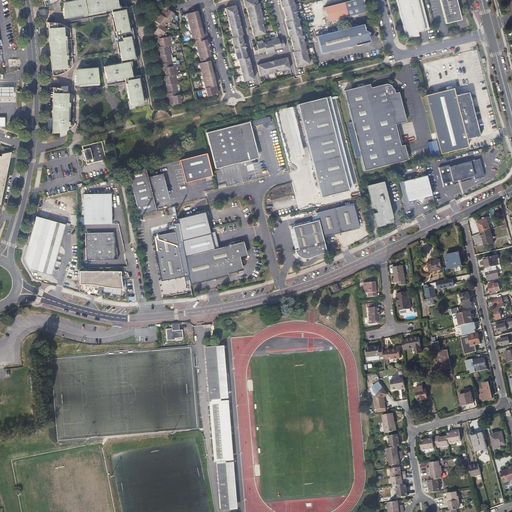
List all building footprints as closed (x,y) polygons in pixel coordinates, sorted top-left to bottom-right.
[(40,0),(43,9),(47,8),(51,6),(57,2),(58,0),(40,0)] [(62,18),(63,21),(119,10),(116,0),(77,0),(64,3),(63,8),(62,11),(62,15),(62,18)] [(295,6),(293,0),(288,0),(280,2),(281,6),(282,9),(283,9),(295,6)] [(362,0),(358,0),(322,9),(326,24),(365,13),(364,7),(365,6),(365,5),(363,4),(362,0)] [(421,0),(396,0),(405,35),(406,36),(409,36),(413,37),(415,36),(418,36),(417,32),(429,29),(421,0)] [(456,12),(459,12),(456,0),(439,0),(446,24),(456,21),(455,18),(456,12)] [(247,12),(248,15),(261,12),(259,4),(258,5),(246,8),(247,12)] [(297,14),(295,6),(283,9),(284,13),(285,16),(297,14)] [(224,10),(226,18),(237,15),(236,12),(234,12),(233,11),(235,10),(235,8),(224,10)] [(160,14),(170,21),(175,14),(168,9),(166,12),(163,10),(160,14)] [(126,10),(111,13),(113,23),(116,38),(119,52),(121,63),(135,59),(131,35),(126,10)] [(198,11),(186,14),(189,22),(203,18),(202,14),(199,15),(198,11)] [(263,19),(261,12),(248,15),(249,19),(250,22),(262,20),(263,19)] [(160,24),(166,29),(171,21),(170,21),(160,14),(155,22),(160,24)] [(299,21),(297,14),(285,16),(286,20),(287,24),(299,21)] [(237,15),(226,18),(228,25),(238,23),(238,20),(236,21),(235,19),(237,19),(237,15)] [(205,23),(203,18),(189,22),(191,31),(202,28),(201,24),(205,23)] [(262,20),(250,22),(251,26),(252,30),(264,27),(262,20)] [(288,32),(301,29),(299,21),(287,24),(286,24),(286,26),(288,32)] [(47,24),(44,25),(49,79),(56,78),(62,76),(65,74),(67,72),(67,70),(71,67),(70,45),(68,30),(63,26),(57,24),(53,23),(47,24)] [(228,25),(230,33),(240,30),(239,26),(237,27),(237,25),(239,25),(238,23),(228,25)] [(168,30),(160,24),(153,35),(158,38),(161,34),(163,36),(168,30)] [(264,27),(252,30),(253,34),(254,37),(266,35),(264,27)] [(365,34),(363,27),(317,39),(321,57),(369,45),(368,39),(369,37),(365,34)] [(203,31),(202,28),(191,31),(193,39),(195,39),(196,43),(207,40),(209,39),(206,30),(203,31)] [(291,39),(302,36),(301,29),(288,32),(289,36),(289,39),(291,39)] [(232,40),(241,38),(242,37),(241,35),(239,36),(239,34),(241,33),(240,30),(230,33),(232,40)] [(171,45),(172,45),(170,36),(159,39),(160,47),(171,45)] [(292,43),(293,47),(304,44),(304,41),(302,36),(291,39),(292,43)] [(241,40),(241,38),(232,40),(230,40),(232,48),(242,45),(241,42),(240,42),(239,40),(241,40)] [(208,44),(207,40),(196,43),(198,51),(210,48),(209,47),(211,45),(208,44)] [(279,40),(271,42),(273,51),(278,50),(284,48),(282,41),(279,42),(279,40)] [(271,42),(264,44),(266,53),(267,55),(270,54),(274,53),(273,51),(271,42)] [(262,54),(266,53),(264,44),(256,46),(256,47),(253,48),(255,56),(262,54)] [(306,51),(304,44),(293,47),(294,50),(295,54),(306,51)] [(159,47),(161,56),(171,54),(172,54),(171,45),(159,47)] [(243,49),(242,45),(232,48),(234,55),(243,53),(244,52),(244,50),(242,51),(241,49),(243,49)] [(210,48),(198,51),(201,63),(207,61),(206,58),(212,57),(211,53),(212,50),(210,49),(210,48)] [(295,62),(308,59),(306,51),(295,54),(293,54),(294,58),(295,62)] [(244,52),(243,53),(234,55),(236,62),(237,62),(246,60),(245,57),(244,58),(243,56),(245,56),(244,52)] [(173,66),(171,54),(161,56),(162,64),(159,64),(160,68),(165,68),(173,66)] [(283,59),(280,60),(282,72),(290,70),(287,59),(283,59)] [(308,59),(295,62),(296,66),(297,69),(310,66),(308,59)] [(237,62),(239,69),(249,67),(248,64),(246,64),(246,63),(248,62),(247,60),(246,60),(237,62)] [(275,74),(282,72),(280,60),(277,61),(272,62),(275,74)] [(213,69),(210,61),(207,61),(201,63),(199,64),(201,72),(213,69)] [(104,67),(107,84),(133,78),(131,70),(132,68),(132,64),(132,62),(104,67)] [(265,64),(267,75),(275,74),(272,62),(269,63),(265,64)] [(260,77),(267,75),(265,64),(261,65),(257,66),(260,77)] [(176,75),(178,74),(176,65),(173,66),(165,68),(166,76),(176,75)] [(249,67),(239,69),(241,77),(251,74),(250,71),(248,71),(248,70),(250,69),(249,67)] [(75,87),(99,86),(98,69),(77,70),(75,79),(75,86),(75,87)] [(213,69),(201,72),(203,81),(218,77),(217,72),(214,73),(213,69)] [(252,78),(251,74),(241,77),(243,85),(247,83),(253,82),(252,80),(250,80),(250,78),(252,78)] [(166,81),(167,85),(177,83),(178,83),(176,75),(166,76),(164,80),(166,81)] [(219,81),(218,77),(203,81),(205,89),(217,87),(216,82),(219,81)] [(127,101),(129,110),(135,108),(139,107),(141,105),(144,103),(139,78),(127,81),(127,84),(126,85),(129,100),(127,101)] [(16,81),(0,81),(0,102),(16,102),(16,98),(16,81)] [(165,94),(166,98),(168,97),(176,96),(179,95),(177,83),(167,85),(164,85),(166,94),(165,94)] [(396,123),(397,123),(407,120),(399,91),(396,92),(395,87),(391,85),(392,84),(390,84),(384,84),(371,87),(370,84),(345,90),(365,170),(409,158),(405,143),(403,144),(401,144),(396,123)] [(51,87),(49,137),(53,138),(57,138),(60,138),(63,137),(65,136),(65,131),(67,132),(67,130),(70,128),(72,126),(73,97),(68,93),(63,90),(57,88),(51,87)] [(217,87),(205,89),(207,97),(215,96),(214,92),(218,91),(217,87)] [(453,88),(426,95),(441,154),(468,147),(466,139),(480,136),(469,92),(455,95),(453,88)] [(179,95),(176,96),(168,97),(169,103),(168,104),(173,108),(175,105),(183,104),(181,95),(179,95)] [(324,99),(296,106),(320,198),(347,191),(324,99)] [(291,107),(283,109),(296,156),(304,154),(291,107)] [(270,117),(252,121),(253,127),(271,122),(270,117)] [(259,158),(249,121),(207,133),(217,169),(259,158)] [(107,151),(104,140),(81,146),(82,149),(81,151),(81,152),(83,152),(84,158),(83,159),(83,160),(85,161),(86,164),(105,159),(103,152),(107,151)] [(6,157),(7,152),(1,154),(1,156),(0,155),(0,198),(1,199),(9,158),(6,157)] [(207,155),(180,162),(186,184),(213,177),(207,155)] [(438,168),(443,187),(453,185),(452,182),(473,177),(474,179),(483,176),(478,160),(449,168),(448,166),(438,168)] [(170,201),(163,175),(148,179),(146,170),(129,175),(139,216),(157,211),(155,204),(170,201)] [(432,196),(427,175),(403,181),(408,203),(412,201),(416,201),(420,201),(424,198),(432,196)] [(394,218),(384,181),(368,185),(373,205),(376,204),(378,213),(375,213),(376,218),(378,227),(386,225),(386,223),(390,222),(389,219),(394,218)] [(112,224),(111,194),(83,195),(85,225),(112,224)] [(319,221),(323,237),(359,228),(353,203),(317,212),(319,221)] [(177,220),(186,256),(215,249),(206,213),(177,220)] [(61,224),(35,217),(24,262),(29,270),(51,276),(63,232),(61,224)] [(481,233),(491,229),(487,218),(477,221),(481,233)] [(327,251),(323,237),(319,221),(293,227),(298,250),(297,250),(298,252),(298,254),(300,256),(303,257),(306,257),(309,257),(309,258),(327,251)] [(493,235),(491,229),(481,233),(480,233),(481,238),(483,238),(485,245),(494,243),(492,235),(493,235)] [(118,260),(114,232),(86,233),(86,260),(118,260)] [(173,232),(153,236),(162,281),(183,277),(173,232)] [(186,256),(190,286),(229,275),(229,274),(240,271),(242,267),(240,257),(246,256),(247,254),(244,242),(215,249),(186,256)] [(463,266),(460,252),(446,255),(449,269),(463,266)] [(486,268),(496,266),(497,266),(499,265),(498,261),(500,261),(498,255),(495,256),(484,259),(486,268)] [(442,269),(439,260),(428,263),(430,272),(442,269)] [(406,285),(403,265),(393,267),(396,282),(399,282),(399,285),(406,285)] [(499,278),(496,266),(486,268),(485,269),(488,280),(499,278)] [(80,273),(80,284),(92,285),(107,288),(124,291),(121,280),(121,273),(80,273)] [(454,286),(452,280),(431,283),(424,285),(427,298),(436,296),(434,289),(437,288),(437,289),(440,288),(440,289),(454,286)] [(501,290),(498,280),(494,281),(493,283),(491,284),(488,284),(491,293),(496,292),(496,291),(501,290)] [(375,293),(374,282),(363,283),(364,293),(367,293),(368,297),(376,296),(376,293),(375,293)] [(411,309),(408,292),(396,293),(398,304),(400,304),(401,310),(407,309),(411,309)] [(472,307),(469,292),(460,294),(461,300),(463,299),(463,302),(462,302),(463,304),(464,304),(465,309),(472,307)] [(434,300),(424,302),(426,314),(435,312),(434,307),(431,308),(431,305),(435,304),(434,300)] [(377,307),(377,303),(369,304),(369,308),(368,308),(369,324),(379,323),(378,307),(377,307)] [(504,306),(503,303),(493,305),(497,319),(502,318),(499,308),(501,307),(500,306),(504,306)] [(460,313),(459,313),(456,314),(457,317),(461,316),(463,323),(475,320),(473,311),(460,314),(460,313)] [(508,330),(506,320),(497,322),(500,331),(508,330)] [(461,326),(464,335),(477,333),(476,327),(477,327),(476,322),(461,326)] [(179,330),(178,324),(172,324),(172,329),(166,329),(167,341),(175,340),(175,339),(182,338),(182,330),(179,330)] [(478,332),(477,333),(464,335),(465,340),(467,341),(469,346),(480,344),(478,332)] [(511,343),(511,332),(500,335),(503,345),(511,343)] [(422,352),(419,337),(407,339),(407,340),(403,341),(404,350),(415,348),(416,353),(422,352)] [(432,346),(433,352),(435,352),(446,350),(445,347),(441,348),(439,341),(431,343),(432,346)] [(380,357),(384,356),(383,350),(383,348),(379,348),(378,346),(367,347),(368,360),(380,359),(380,357)] [(387,350),(383,350),(384,356),(384,359),(388,358),(388,359),(401,358),(400,347),(394,347),(394,349),(387,349),(387,350)] [(238,511),(225,348),(205,349),(219,511),(238,511)] [(448,349),(446,350),(435,352),(439,371),(451,368),(451,365),(448,349)] [(487,369),(484,358),(469,361),(470,364),(474,363),(475,367),(468,368),(470,373),(471,373),(487,369)] [(405,386),(403,377),(390,380),(392,390),(398,389),(401,388),(401,390),(406,389),(405,386)] [(493,398),(489,382),(484,384),(485,389),(482,390),(483,394),(480,395),(481,398),(483,397),(484,400),(493,398)] [(377,410),(386,408),(384,398),(382,396),(384,395),(388,394),(383,386),(379,389),(374,396),(377,410)] [(421,390),(421,386),(416,387),(418,400),(428,399),(426,389),(421,390)] [(474,402),(471,392),(460,395),(463,405),(474,402)] [(398,430),(394,413),(383,416),(387,433),(398,430)] [(447,433),(448,435),(449,443),(461,441),(460,431),(447,433)] [(505,443),(502,431),(491,434),(494,446),(501,444),(505,443)] [(391,448),(397,447),(400,446),(399,434),(389,435),(391,448)] [(471,437),(475,454),(487,451),(482,434),(471,437)] [(450,445),(449,443),(448,435),(443,436),(443,435),(435,436),(437,446),(440,446),(441,447),(450,445)] [(434,448),(433,438),(421,440),(422,450),(434,448)] [(397,447),(391,448),(388,448),(388,453),(387,453),(388,457),(403,455),(402,451),(398,451),(397,447)] [(403,458),(403,455),(388,457),(388,461),(390,460),(390,465),(400,464),(399,459),(403,458)] [(431,471),(442,469),(442,465),(441,465),(440,461),(439,461),(430,462),(431,471)] [(481,474),(479,464),(469,466),(472,477),(481,474)] [(511,480),(511,466),(509,467),(509,469),(509,470),(506,471),(506,470),(501,471),(504,482),(511,480)] [(391,477),(406,475),(405,471),(401,472),(401,467),(391,468),(392,473),(390,473),(391,477)] [(433,479),(439,479),(443,478),(442,473),(443,473),(442,469),(431,471),(433,479)] [(406,479),(406,475),(391,477),(392,481),(393,481),(394,486),(396,485),(404,484),(403,479),(406,479)] [(439,479),(433,479),(429,480),(431,492),(441,491),(439,479)] [(407,484),(404,484),(396,485),(398,497),(408,496),(407,484)] [(445,502),(460,500),(459,496),(458,496),(457,491),(447,493),(448,497),(444,498),(445,502)] [(450,510),(457,509),(460,508),(459,503),(460,503),(460,500),(445,502),(445,506),(449,505),(450,510)] [(389,511),(403,509),(402,505),(399,505),(398,501),(388,502),(389,507),(388,507),(389,511)]
